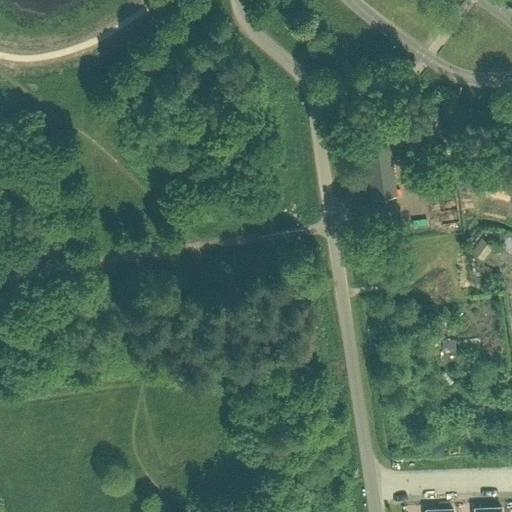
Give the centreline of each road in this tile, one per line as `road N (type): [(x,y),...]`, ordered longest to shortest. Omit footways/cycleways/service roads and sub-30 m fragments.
road 1 (residential): [(237,0),(247,25),(302,74),(312,97),(371,486)]
road 2 (tertiary): [(352,0),(448,71),(511,78)]
road 3 (residential): [(371,486),(511,482)]
